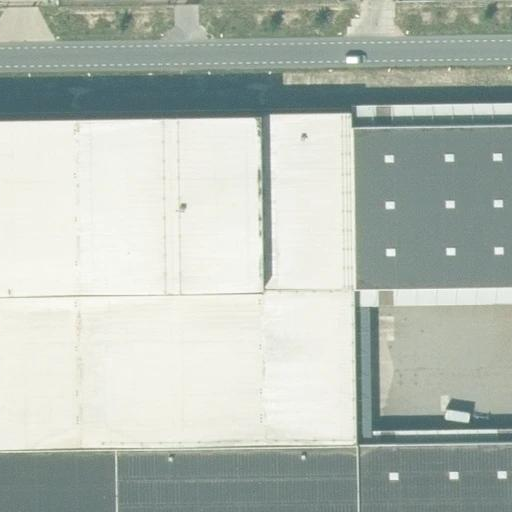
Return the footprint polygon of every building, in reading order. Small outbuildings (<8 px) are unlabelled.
[(353,285),(351,123),(350,123),(350,108),(0,113),(0,446),(121,444),(355,441),(353,285)] [(511,282),(511,120),(351,123),(353,285),(511,282)] [(511,511),(511,438),(355,441),(356,511),(511,511)] [(356,511),(355,441),(121,444),(122,511),(356,511)] [(0,511),(122,511),(121,444),(0,446),(0,511)]
